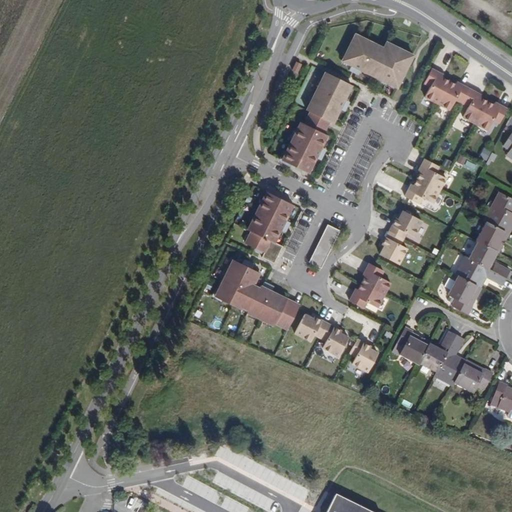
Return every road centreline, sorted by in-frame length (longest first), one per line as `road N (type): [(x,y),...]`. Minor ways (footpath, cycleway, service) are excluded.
road 1 (tertiary): [(42,511),(226,151)]
road 2 (residential): [(360,218),(396,135),(369,121),(328,202)]
road 3 (residential): [(328,202),(293,275),(320,289),(360,218)]
road 4 (tertiary): [(226,151),(297,5)]
road 5 (tertiary): [(396,0),(511,76)]
